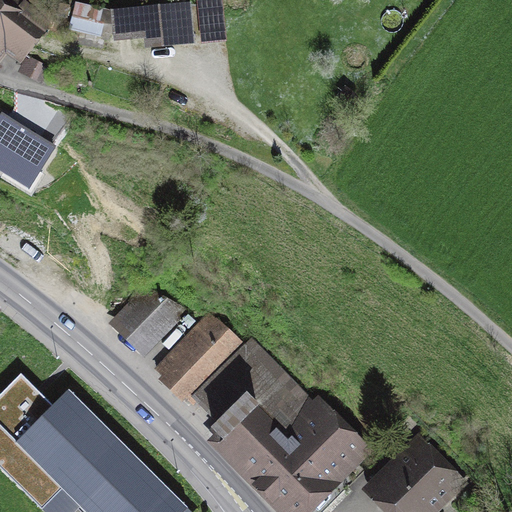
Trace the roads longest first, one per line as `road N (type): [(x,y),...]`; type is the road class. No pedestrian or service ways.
road 1 (unclassified): [(0,78),(176,130),(251,162),(379,238),(511,348)]
road 2 (secondary): [(0,270),(107,356),(247,511)]
